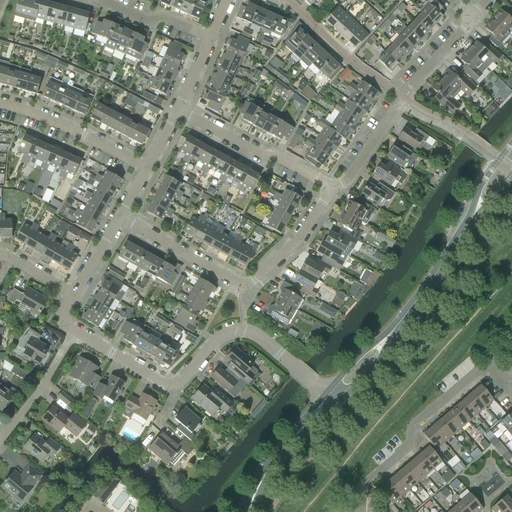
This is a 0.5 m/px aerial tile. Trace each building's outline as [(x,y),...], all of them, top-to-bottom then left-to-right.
[(35,18),(40,1),(37,0),(18,0),(14,17),(34,22),(35,18)] [(173,0),(170,7),(180,12),(184,0),(173,0)] [(189,16),(195,0),(184,0),(180,12),(189,16)] [(199,20),(206,4),(207,0),(195,0),(189,16),(199,20)] [(443,17),(441,15),(442,14),(443,12),(441,10),(442,9),(433,0),(428,0),(419,10),(422,13),(435,25),(443,17)] [(35,18),(45,21),(50,3),(40,1),(35,18)] [(241,20),(251,24),(258,9),(254,7),(254,5),(249,2),(246,9),(241,20)] [(59,6),(50,3),(45,21),(55,24),(59,6)] [(69,9),(59,6),(55,24),(65,26),(69,9)] [(241,6),(236,17),(241,20),(246,9),(241,6)] [(325,21),(333,28),(345,14),(337,7),(325,21)] [(79,11),(69,9),(65,26),(74,29),(79,11)] [(261,29),(269,11),(263,9),(262,11),(258,9),(251,24),(261,29)] [(501,10),(492,19),(509,35),(511,31),(511,12),(510,11),(506,16),(501,10)] [(89,14),(79,11),(74,29),(85,32),(86,28),(87,23),(89,14)] [(261,29),(271,33),(278,18),(273,16),(274,13),(269,11),(261,29)] [(435,25),(422,13),(415,21),(428,33),(435,25)] [(345,14),(333,28),(340,35),(353,22),(345,14)] [(282,19),(278,18),(271,33),(281,38),(286,26),(290,28),(293,22),(289,20),(283,17),(282,19)] [(107,41),(114,25),(110,23),(111,21),(105,18),(102,24),(97,22),(92,34),(107,41)] [(509,35),(492,19),(484,28),(492,35),(488,40),(497,48),(509,35)] [(428,33),(415,21),(407,29),(420,41),(428,33)] [(298,22),(286,40),(288,42),(299,30),(303,26),(298,22)] [(340,35),(348,42),(360,29),(353,22),(340,35)] [(114,52),(115,50),(125,27),(119,25),(119,27),(114,25),(107,41),(104,48),(114,52)] [(115,50),(124,55),(127,49),(134,34),(130,32),(131,30),(125,27),(115,50)] [(368,36),(360,29),(348,42),(356,49),(368,36)] [(420,41),(407,29),(400,37),(413,49),(420,41)] [(283,45),(292,54),(309,36),(304,31),(303,33),(299,30),(288,42),(286,40),(283,45)] [(138,36),(134,34),(127,49),(124,55),(140,62),(148,45),(143,42),(145,36),(139,34),(138,36)] [(292,54),(300,61),(315,45),(312,41),(313,40),(309,36),(292,54)] [(229,46),(227,51),(243,58),(245,59),(247,53),(245,52),(250,42),(238,37),(236,42),(229,39),(227,45),(229,46)] [(393,45),(406,57),(413,49),(400,37),(393,45)] [(467,50),(483,65),(487,69),(493,63),(494,64),(501,57),(487,44),(483,49),(476,42),(472,47),(471,46),(467,50)] [(170,44),(163,59),(179,66),(181,61),(183,62),(185,57),(179,54),(182,49),(170,44)] [(308,68),(312,65),(325,50),(320,46),(319,48),(315,45),(300,61),(308,68)] [(385,53),(398,65),(406,57),(393,45),(385,53)] [(319,72),(331,59),(327,56),(329,54),(325,50),(312,65),(319,72)] [(475,82),(487,69),(483,65),(467,50),(463,54),(464,55),(460,60),(467,66),(462,70),(475,82)] [(223,54),(221,60),(238,67),(243,58),(227,51),(225,55),(223,54)] [(398,65),(385,53),(373,65),(382,73),(386,69),(391,73),(398,65)] [(163,59),(159,69),(176,77),(179,72),(176,71),(179,66),(163,59)] [(334,63),(331,59),(319,72),(328,79),(341,65),(336,61),(334,63)] [(45,60),(43,65),(49,68),(51,62),(46,60),(45,60)] [(220,66),(218,70),(234,77),(238,67),(221,60),(218,65),(220,66)] [(274,74),(277,70),(269,64),(266,68),(274,74)] [(8,70),(3,85),(14,88),(18,73),(20,68),(9,65),(8,70)] [(14,88),(25,91),(29,76),(31,72),(20,68),(18,73),(14,88)] [(154,79),(170,86),(172,81),(174,82),(176,77),(159,69),(154,79)] [(214,74),(212,79),(229,87),(234,77),(218,70),(216,75),(214,74)] [(282,81),(286,77),(277,70),(274,74),(282,81)] [(445,76),(441,80),(456,95),(461,90),(468,97),(476,89),(459,73),(455,77),(448,71),(444,75),(445,76)] [(342,82),(347,77),(342,73),(338,78),(342,82)] [(29,76),(25,91),(36,95),(41,79),(29,76)] [(170,86),(154,79),(151,77),(149,82),(152,83),(150,89),(168,97),(170,92),(168,91),(170,86)] [(42,97),(53,102),(61,83),(50,78),(42,97)] [(212,86),(210,90),(225,97),(229,87),(212,79),(209,85),(212,86)] [(452,100),(456,95),(441,80),(437,85),(436,84),(432,88),(440,96),(436,100),(452,115),(460,106),(459,106),(452,100)] [(511,92),(498,80),(493,86),(500,92),(497,95),(504,102),(511,93),(511,92)] [(67,85),(61,83),(53,102),(63,106),(72,87),(74,83),(69,81),(67,85)] [(350,85),(349,88),(371,102),(375,97),(377,98),(380,94),(361,81),(356,88),(351,84),(350,85)] [(63,106),(74,111),(82,92),(72,87),(63,106)] [(303,90),(299,94),(303,97),(309,102),(316,96),(306,87),(303,90)] [(371,102),(349,88),(347,91),(352,94),(348,101),(367,113),(369,109),(367,108),(371,102)] [(218,113),(225,97),(210,90),(208,95),(205,94),(203,99),(209,102),(207,107),(218,113)] [(82,92),(74,111),(85,116),(93,97),(82,92)] [(157,98),(155,103),(160,106),(163,101),(157,98)] [(307,104),(301,100),(299,104),(305,108),(307,104)] [(338,103),(336,106),(358,121),(362,115),(364,117),(367,113),(348,101),(344,107),(338,103)] [(260,111),(262,107),(257,104),(255,108),(245,102),(239,113),(244,116),(241,122),(246,125),(247,123),(252,125),(260,111)] [(90,118),(101,124),(108,110),(98,104),(90,118)] [(157,116),(160,110),(149,105),(146,110),(157,116)] [(255,130),(260,133),(269,116),(272,111),(262,106),(262,107),(260,111),(252,125),(256,128),(255,130)] [(330,116),(335,120),(354,132),(357,128),(355,127),(358,121),(336,106),(330,116)] [(101,124),(111,129),(118,115),(108,110),(101,124)] [(111,129),(121,135),(128,120),(118,115),(111,129)] [(271,136),(279,121),(269,116),(260,133),(265,135),(266,133),(271,136)] [(121,135),(131,140),(138,125),(128,120),(121,135)] [(321,120),(319,123),(342,138),(341,138),(345,141),(349,134),(351,136),(354,132),(335,120),(331,126),(321,120)] [(279,121),(271,136),(275,138),(274,140),(279,143),(283,138),(288,140),(294,129),(279,121)] [(323,130),(319,136),(337,149),(340,145),(338,143),(341,138),(342,138),(319,123),(317,126),(323,130)] [(146,138),(149,131),(138,125),(131,140),(141,145),(146,138)] [(303,131),(298,129),(295,134),(300,138),(300,137),(303,131)] [(425,142),(428,137),(429,137),(416,129),(413,134),(405,129),(398,139),(415,150),(421,140),(425,143),(425,142)] [(294,148),(300,138),(295,134),(289,145),(294,148)] [(25,161),(34,140),(24,136),(17,152),(24,155),(21,160),(25,161)] [(309,139),(307,142),(329,157),(333,151),(335,152),(337,149),(319,136),(314,142),(309,139)] [(186,162),(197,142),(187,137),(179,152),(185,155),(182,160),(186,162)] [(36,160),(43,144),(34,140),(25,161),(28,163),(30,158),(36,160)] [(197,162),(206,146),(197,142),(186,162),(189,164),(191,159),(197,162)] [(325,162),(329,157),(307,142),(304,145),(310,149),(306,155),(324,168),(327,164),(325,162)] [(53,148),(43,144),(36,160),(42,163),(40,168),(43,169),(53,148)] [(204,172),(215,151),(206,146),(197,162),(203,165),(200,170),(204,172)] [(403,146),(400,151),(393,147),(386,157),(408,172),(412,166),(411,166),(417,157),(412,154),(413,153),(403,146)] [(55,168),(62,152),(53,148),(43,169),(47,171),(49,166),(55,168)] [(215,172),(224,156),(215,151),(204,172),(207,174),(209,169),(215,172)] [(62,178),(71,156),(62,152),(55,168),(61,171),(59,176),(62,178)] [(74,177),(81,161),(71,156),(62,178),(65,179),(68,174),(74,177)] [(221,182),(233,161),(224,156),(215,172),(221,175),(218,180),(221,182)] [(233,182),(242,166),(233,161),(221,182),(225,183),(227,178),(233,182)] [(401,185),(407,176),(391,164),(387,169),(381,165),(378,169),(377,168),(374,172),(375,173),(374,175),(390,186),(394,180),(401,185)] [(434,174),(437,169),(432,165),(429,170),(434,174)] [(239,191),(250,171),(242,166),(233,182),(239,185),(236,190),(239,191)] [(170,174),(177,177),(179,172),(173,168),(170,174)] [(116,189),(121,180),(106,171),(103,177),(98,175),(96,178),(116,189)] [(250,171),(239,191),(242,193),(245,188),(251,192),(260,176),(250,171)] [(161,186),(181,197),(183,193),(178,191),(182,185),(166,176),(161,186)] [(187,182),(192,185),(195,179),(190,176),(187,182)] [(111,198),(116,189),(96,178),(94,181),(99,184),(96,189),(111,198)] [(391,200),(395,194),(382,186),(379,191),(368,183),(362,193),(378,204),(382,199),(386,201),(391,200)] [(161,186),(156,195),(172,203),(175,197),(180,200),(181,197),(161,186)] [(206,193),(213,196),(216,192),(209,188),(206,193)] [(86,195),(106,207),(111,198),(96,189),(92,195),(88,192),(86,195)] [(275,196),(296,208),(301,198),(285,190),(282,196),(277,193),(275,196)] [(48,203),(50,198),(44,195),(42,200),(46,202),(48,203)] [(101,216),(106,207),(86,195),(84,199),(89,201),(86,207),(101,216)] [(156,195),(151,203),(172,214),(173,211),(168,209),(172,203),(156,195)] [(192,195),(189,201),(194,204),(198,198),(192,195)] [(291,217),(296,208),(275,196),(274,200),(278,202),(275,208),(291,217)] [(72,202),(68,199),(64,206),(69,208),(72,202)] [(349,201),(343,212),(361,222),(365,215),(370,218),(375,210),(362,202),(360,207),(349,201)] [(170,218),(172,214),(151,203),(146,213),(162,221),(165,215),(170,218)] [(76,213),(96,225),(101,216),(86,207),(82,213),(77,210),(76,213)] [(265,214),(286,226),(291,217),(275,208),(272,214),(267,211),(265,214)] [(342,233),(357,241),(358,241),(362,234),(356,231),(361,222),(343,212),(337,223),(342,226),(340,231),(342,233)] [(90,234),(96,225),(76,213),(74,216),(79,219),(75,225),(90,234)] [(281,235),(286,226),(265,214),(264,218),(269,220),(265,226),(281,235)] [(1,215),(1,238),(12,238),(12,220),(5,220),(5,215),(1,215)] [(183,233),(192,238),(204,217),(200,216),(198,221),(192,217),(183,233)] [(201,243),(210,227),(204,224),(207,219),(204,217),(192,238),(201,243)] [(247,221),(242,218),(239,223),(245,226),(247,221)] [(71,227),(62,221),(57,230),(66,235),(71,227)] [(24,245),(36,225),(33,223),(30,228),(24,225),(15,240),(24,245)] [(24,245),(33,250),(42,235),(36,232),(39,227),(36,225),(24,245)] [(216,230),(210,227),(201,243),(210,248),(221,227),(218,225),(216,230)] [(68,232),(75,236),(78,230),(71,226),(68,232)] [(225,229),(221,227),(210,248),(219,252),(228,237),(222,234),(225,229)] [(257,227),(254,232),(262,237),(265,232),(257,227)] [(91,238),(81,232),(78,236),(88,242),(91,238)] [(323,242),(343,253),(346,247),(352,250),(357,241),(342,233),(340,238),(330,233),(325,243),(323,242)] [(42,255),(54,235),(51,234),(48,238),(42,235),(33,250),(42,255)] [(42,255),(51,261),(60,245),(54,242),(57,237),(54,235),(42,255)] [(234,240),(228,237),(219,252),(228,257),(239,237),(236,235),(234,240)] [(243,239),(239,237),(228,257),(237,262),(246,247),(240,244),(243,239)] [(128,263),(137,246),(132,243),(131,245),(126,242),(118,257),(128,263)] [(326,258),(323,263),(331,268),(338,271),(341,266),(336,263),(341,253),(343,253),(323,242),(317,253),(326,258)] [(60,266),(71,246),(68,244),(65,249),(60,245),(51,261),(60,266)] [(247,267),(252,256),(258,247),(254,245),(251,250),(246,247),(237,262),(247,267)] [(69,271),(77,256),(78,256),(72,252),(75,247),(71,246),(60,266),(69,271)] [(128,263),(137,268),(146,253),(141,251),(142,249),(137,246),(128,263)] [(147,273),(156,256),(151,253),(150,255),(146,253),(137,268),(147,273)] [(147,273),(156,278),(164,263),(160,261),(161,259),(156,256),(147,273)] [(327,275),(331,268),(323,263),(317,260),(315,265),(307,260),(301,271),(317,280),(322,272),(327,275)] [(169,266),(164,263),(156,278),(171,286),(177,275),(172,272),(175,267),(170,264),(169,266)] [(300,291),(305,294),(314,299),(318,292),(313,289),(317,280),(301,271),(295,282),(303,286),(300,291)] [(102,287),(99,291),(114,300),(119,303),(125,294),(120,291),(123,286),(112,279),(109,284),(103,281),(100,286),(102,287)] [(194,289),(208,297),(211,293),(213,294),(216,289),(199,279),(194,289)] [(178,292),(183,283),(178,280),(173,289),(178,292)] [(348,294),(355,297),(362,284),(354,280),(348,294)] [(283,290),(278,300),(296,310),(305,294),(300,291),(283,282),(280,288),(283,290)] [(38,316),(47,301),(39,297),(40,295),(29,289),(25,296),(14,289),(7,301),(14,305),(16,300),(31,309),(30,311),(38,316)] [(206,302),(208,297),(194,289),(188,298),(205,308),(208,303),(206,302)] [(95,294),(92,299),(109,309),(114,300),(99,291),(97,295),(95,294)] [(188,298),(183,307),(197,316),(200,311),(202,313),(205,308),(188,298)] [(113,312),(109,309),(92,299),(89,305),(91,306),(88,310),(103,319),(108,321),(113,312)] [(287,325),(296,310),(278,300),(272,309),(269,308),(266,314),(287,325)] [(195,321),(197,316),(183,307),(174,322),(185,328),(188,323),(194,327),(197,322),(195,321)] [(330,308),(328,311),(330,317),(333,319),(337,312),(330,309),(330,308)] [(97,328),(103,319),(88,310),(86,314),(84,313),(81,318),(97,328)] [(161,317),(158,322),(167,328),(170,323),(161,317)] [(132,345),(140,331),(126,322),(119,333),(124,336),(121,342),(126,345),(127,343),(132,345)] [(312,331),(320,334),(324,325),(315,322),(312,331)] [(40,365),(47,352),(44,350),(46,346),(38,341),(41,336),(29,329),(23,339),(23,341),(24,343),(25,345),(27,346),(20,356),(29,361),(31,359),(40,365)] [(140,331),(132,345),(137,348),(135,350),(140,353),(150,336),(140,331)] [(150,356),(159,341),(150,336),(140,353),(145,355),(146,353),(150,356)] [(159,341),(150,356),(155,359),(154,361),(159,364),(168,347),(159,341)] [(168,347),(159,364),(163,366),(164,364),(170,367),(172,363),(177,355),(178,353),(168,347)] [(247,356),(246,357),(236,349),(227,359),(234,365),(230,370),(240,379),(247,385),(252,378),(251,377),(256,371),(251,366),(252,366),(249,364),(252,361),(247,356)] [(177,355),(172,363),(174,364),(182,357),(177,355)] [(100,379),(94,375),(98,368),(79,358),(69,376),(78,381),(75,386),(82,390),(85,385),(93,390),(100,379)] [(28,374),(14,366),(10,373),(24,380),(28,374)] [(229,393),(240,379),(230,370),(226,375),(219,368),(211,377),(229,393)] [(114,402),(124,384),(111,376),(105,387),(98,383),(92,395),(101,400),(104,396),(114,402)] [(0,409),(2,411),(13,395),(15,396),(18,392),(12,388),(9,392),(0,384),(0,409)] [(225,413),(232,404),(215,390),(212,394),(203,386),(193,399),(212,416),(219,408),(225,413)] [(481,386),(473,393),(485,408),(494,401),(481,386)] [(68,406),(72,401),(61,392),(57,397),(68,406)] [(473,393),(465,400),(477,415),(485,408),(473,393)] [(132,420),(135,415),(146,421),(149,414),(153,408),(156,402),(142,394),(138,401),(130,396),(124,407),(120,413),(132,420)] [(465,400),(456,407),(469,422),(477,415),(465,400)] [(76,437),(86,425),(73,415),(68,420),(52,407),(43,419),(59,432),(64,427),(76,437)] [(456,407),(448,414),(461,429),(469,422),(456,407)] [(192,434),(202,422),(185,408),(174,420),(180,425),(176,429),(190,442),(195,437),(192,434)] [(90,414),(84,410),(80,417),(87,420),(90,414)] [(507,431),(511,426),(511,412),(500,423),(507,431)] [(440,421),(453,436),(461,429),(448,414),(440,421)] [(440,421),(432,428),(444,443),(453,436),(440,421)] [(476,429),(481,436),(484,433),(479,427),(476,429)] [(90,428),(86,432),(91,436),(94,432),(90,428)] [(436,450),(444,443),(432,428),(423,435),(436,450)] [(187,457),(195,448),(184,439),(177,447),(161,434),(148,449),(167,465),(169,463),(174,466),(184,454),(187,457)] [(52,458),(60,448),(49,439),(45,444),(34,435),(24,447),(42,462),(48,455),(52,458)] [(484,440),(479,444),(484,450),(489,446),(484,440)] [(429,447),(421,455),(434,469),(442,462),(429,447)] [(477,456),(474,452),(469,456),(473,460),(477,456)] [(434,469),(421,455),(413,462),(425,476),(434,469)] [(465,468),(460,461),(451,469),(457,475),(465,468)] [(413,462),(405,469),(417,483),(425,476),(413,462)] [(31,486),(40,476),(29,467),(20,477),(14,472),(1,486),(21,502),(33,488),(31,486)] [(405,469),(396,476),(409,490),(417,483),(405,469)] [(396,476),(388,483),(401,497),(409,490),(396,476)] [(311,488),(316,482),(312,479),(307,484),(311,488)] [(456,480),(449,486),(453,490),(460,484),(456,480)] [(53,491),(56,488),(48,482),(45,485),(53,491)] [(392,505),(401,497),(388,483),(380,490),(392,505)] [(104,505),(111,496),(100,487),(93,497),(104,505)] [(451,494),(445,488),(440,493),(443,496),(445,499),(450,494),(451,494)] [(120,511),(121,511),(125,511),(127,511),(132,511),(140,503),(126,491),(111,508),(115,511),(120,511)] [(470,495),(462,502),(470,511),(480,511),(483,509),(470,495)] [(494,511),(504,511),(511,505),(511,503),(506,496),(491,509),(494,511)] [(470,511),(462,502),(454,509),(456,511),(470,511)]
